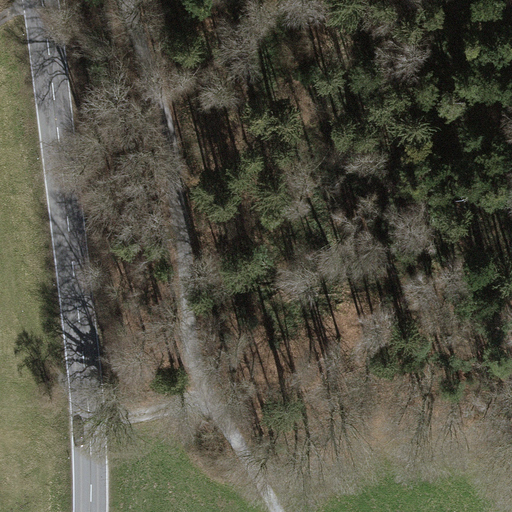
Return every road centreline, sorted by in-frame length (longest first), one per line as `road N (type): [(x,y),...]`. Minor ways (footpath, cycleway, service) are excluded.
road 1 (track): [(128,0),(164,115),(205,399),(278,511)]
road 2 (secondary): [(45,0),(86,341),(94,511)]
